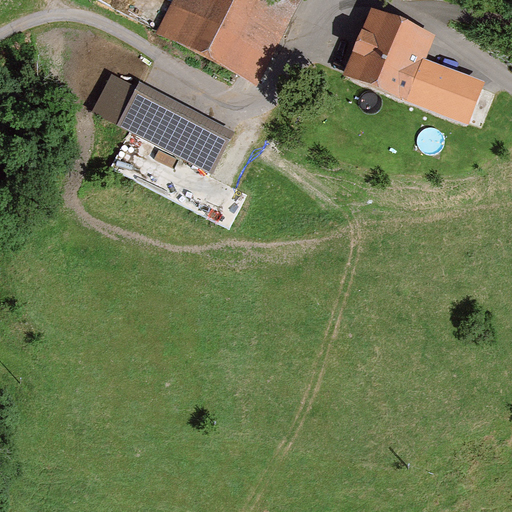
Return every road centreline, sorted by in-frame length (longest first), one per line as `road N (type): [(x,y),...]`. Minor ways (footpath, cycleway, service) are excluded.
road 1 (track): [(338,0),(270,101),(250,108),(95,25),(49,16),(0,34)]
road 2 (residential): [(376,0),(511,78)]
